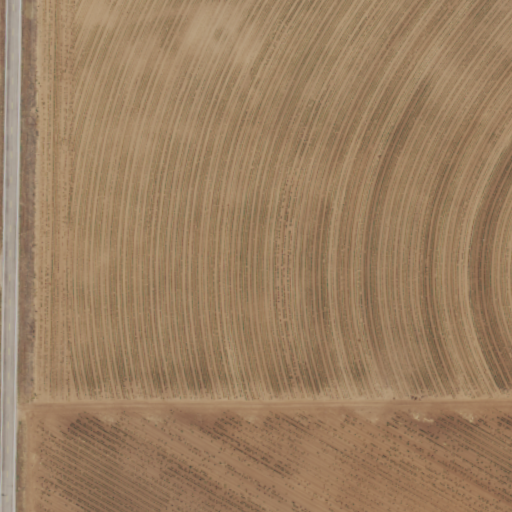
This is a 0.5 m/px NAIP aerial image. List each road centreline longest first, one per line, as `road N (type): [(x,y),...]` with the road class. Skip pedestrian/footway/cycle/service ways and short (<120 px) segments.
road 1 (secondary): [(13,0),(8,511)]
road 2 (residential): [(10,403),(511,403)]
